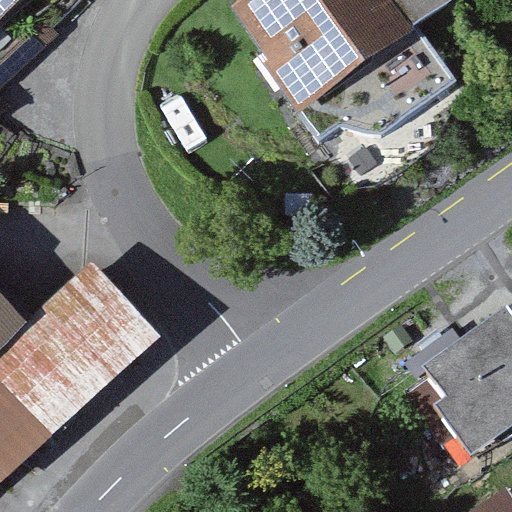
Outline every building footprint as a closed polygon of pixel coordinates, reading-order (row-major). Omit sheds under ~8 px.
[(0,0),(0,24),(26,0),(0,0)] [(275,0),(242,23),(307,117),(415,42),(385,0),(275,0)] [(385,0),(415,42),(454,15),(443,0),(385,0)] [(0,501),(166,355),(96,275),(0,358),(0,501)] [(511,463),(511,322),(455,360),(482,401),(462,414),(500,472),(511,463)]
